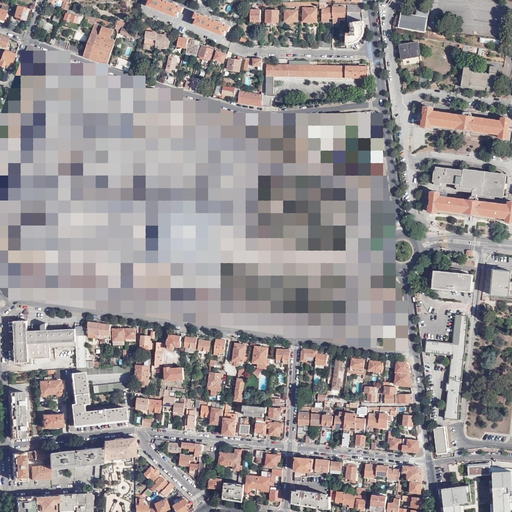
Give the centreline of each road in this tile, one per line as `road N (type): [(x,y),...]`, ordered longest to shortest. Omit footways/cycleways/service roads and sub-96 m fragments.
road 1 (residential): [(25,40),(249,112),(382,103)]
road 2 (residential): [(1,301),(295,340)]
road 3 (residential): [(289,448),(142,434)]
road 4 (residential): [(230,45),(376,52)]
road 5 (residential): [(2,445),(142,434)]
road 6 (residential): [(427,461),(289,448)]
road 7 (residential): [(295,340),(415,352)]
